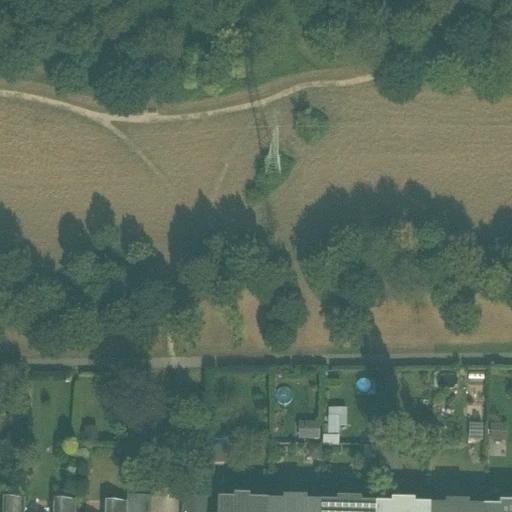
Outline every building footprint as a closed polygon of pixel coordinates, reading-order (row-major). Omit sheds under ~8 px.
[(328,409),(328,432),(345,432),(346,410),(328,409)] [(298,441),(319,440),(318,423),(297,423),(298,441)] [(126,506),(126,511),(150,511),(151,500),(126,499),(126,506)] [(182,500),(181,511),(205,511),(206,500),(182,500)] [(23,511),(24,502),(2,502),(1,511),(23,511)] [(266,511),(267,508),(248,507),(248,503),(233,502),(233,507),(217,506),(217,511),(266,511)] [(266,511),(320,511),(321,509),(305,509),(305,504),(281,503),(281,508),(267,508),(266,511)]
